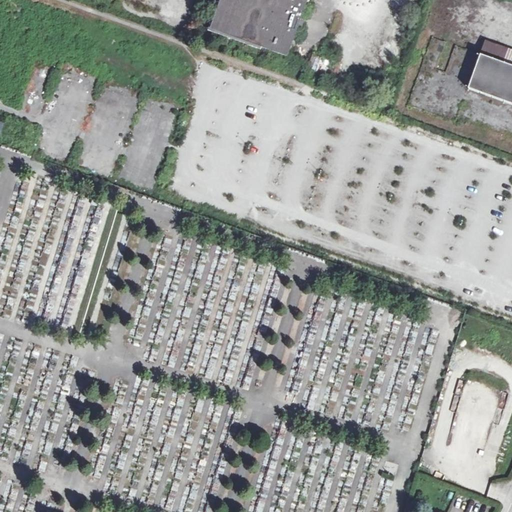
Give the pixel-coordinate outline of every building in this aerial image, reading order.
[(219,0),(209,28),(247,42),(246,44),(259,49),(260,47),(286,56),(306,0),(219,0)] [(440,37),(445,24),(438,21),(433,35),(440,37)] [(478,52),(483,40),(471,35),(466,48),(478,52)] [(479,52),(511,64),(511,47),(484,37),(483,40),(478,52),(479,52)] [(511,64),(479,52),(479,53),(466,90),(511,106),(511,64)] [(327,74),(332,62),(312,54),(307,67),(327,74)] [(31,123),(18,119),(13,134),(25,139),(31,123)]
